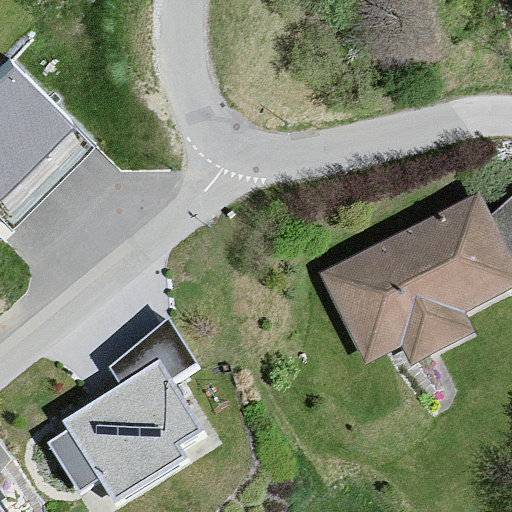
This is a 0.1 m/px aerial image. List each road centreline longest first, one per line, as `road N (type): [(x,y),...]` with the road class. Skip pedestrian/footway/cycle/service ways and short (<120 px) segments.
road 1 (residential): [(198,191),(419,135),(490,128),(511,135)]
road 2 (residential): [(198,191),(191,216),(140,266),(0,379)]
road 3 (residential): [(186,0),(206,161),(198,191)]
